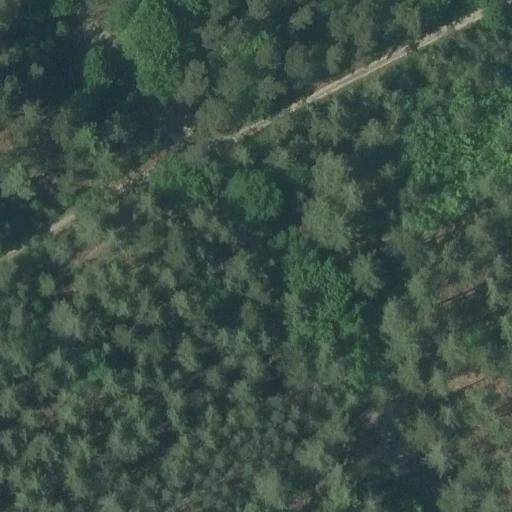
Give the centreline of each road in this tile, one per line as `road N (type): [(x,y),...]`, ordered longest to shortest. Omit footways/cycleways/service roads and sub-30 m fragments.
road 1 (track): [(198,154),(322,331),(425,511)]
road 2 (track): [(198,154),(507,0)]
road 3 (track): [(0,255),(198,154)]
road 4 (track): [(76,0),(198,154)]
